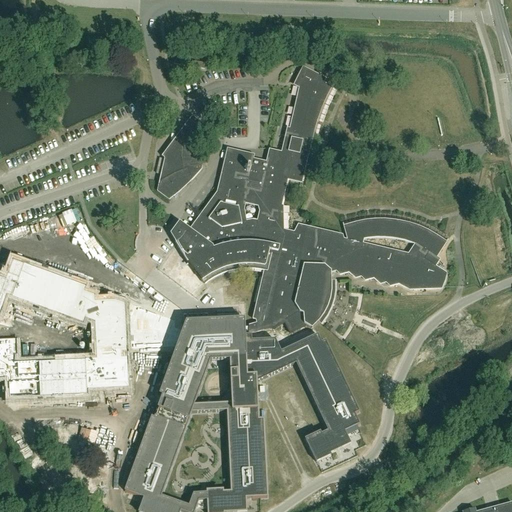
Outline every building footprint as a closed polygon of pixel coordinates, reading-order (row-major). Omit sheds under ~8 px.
[(171,235),(170,236),(175,244),(142,289),(144,290),(141,293),(142,294),(137,300),(167,313),(168,311),(177,315),(183,302),(190,293),(192,295),(199,287),(209,280),(218,275),(227,271),(239,269),(249,268),(249,265),(258,266),(266,267),(265,270),(253,319),(256,320),(258,324),(254,325),(250,326),(250,334),(313,334),(313,329),(320,322),(321,323),(326,317),(330,309),(332,301),(334,292),(334,284),(333,282),(332,282),(332,272),(337,271),(340,274),(349,272),(356,278),(362,277),(365,280),(375,278),(382,284),(387,283),(390,286),(399,284),(407,288),(412,285),(413,289),(438,287),(441,281),(443,281),(444,274),(434,267),(439,261),(436,259),(448,241),(447,241),(446,242),(443,240),(439,238),(436,236),(433,234),(429,232),(426,230),(422,228),(418,227),(414,226),(411,224),(407,223),(403,222),(399,222),(395,221),(391,220),(387,220),(383,220),(379,220),(375,220),(371,220),(367,221),(363,221),(359,222),(355,223),(351,224),(347,225),(344,226),(343,224),(347,240),(347,241),(341,239),(342,236),(318,230),(315,233),(310,231),(309,228),(298,226),(294,234),(283,231),(283,207),(281,206),(287,179),(301,182),(306,161),(307,156),(309,149),(311,142),(313,135),(315,128),(317,122),(320,115),(323,108),(325,102),(328,95),(332,88),(323,83),(325,80),(303,69),(295,86),(299,88),(289,129),(287,129),(287,128),(285,136),(280,155),(271,153),(269,153),(267,164),(252,160),(253,158),(253,157),(227,150),(219,183),(223,184),(222,189),(220,188),(220,190),(217,193),(209,204),(195,223),(197,224),(191,232),(189,231),(183,227),(179,224),(178,225),(171,235)] [(191,93),(194,90),(189,81),(185,83),(191,93)] [(159,182),(157,192),(169,201),(168,200),(177,193),(179,187),(184,188),(191,181),(192,181),(188,170),(202,170),(202,169),(202,167),(201,133),(206,133),(209,129),(192,116),(189,120),(181,131),(183,132),(181,160),(165,158),(162,157),(164,159),(164,161),(161,176),(159,182)] [(0,329),(6,331),(6,340),(13,339),(13,326),(0,321),(0,315),(7,297),(84,325),(86,321),(94,323),(95,351),(126,349),(177,347),(183,331),(174,328),(174,320),(170,319),(140,308),(140,306),(125,301),(123,305),(113,301),(100,302),(100,298),(84,292),(86,288),(12,261),(5,280),(0,278),(0,329)] [(184,328),(183,331),(177,347),(159,396),(162,397),(154,418),(151,417),(124,491),(130,493),(144,498),(138,511),(180,511),(181,511),(194,511),(198,502),(207,502),(207,511),(246,511),(246,500),(267,499),(263,421),(258,421),(258,411),(257,383),(256,364),(247,365),(245,337),(245,325),(244,319),(186,322),(184,328)] [(251,336),(245,337),(247,365),(256,364),(257,383),(296,364),(328,432),(321,436),(320,433),(305,440),(316,464),(331,457),(330,455),(350,445),(348,441),(344,433),(357,427),(359,426),(354,415),(359,413),(325,342),(321,344),(317,336),(281,353),(275,341),(251,342),(251,336)] [(6,340),(0,340),(0,378),(8,379),(9,400),(87,396),(87,391),(128,389),(126,349),(95,351),(96,360),(14,364),(14,356),(17,356),(16,339),(13,339),(6,340)] [(45,454),(31,463),(53,497),(66,488),(45,454)] [(511,511),(511,503),(480,511),(475,511),(475,510),(465,511),(511,511)]
